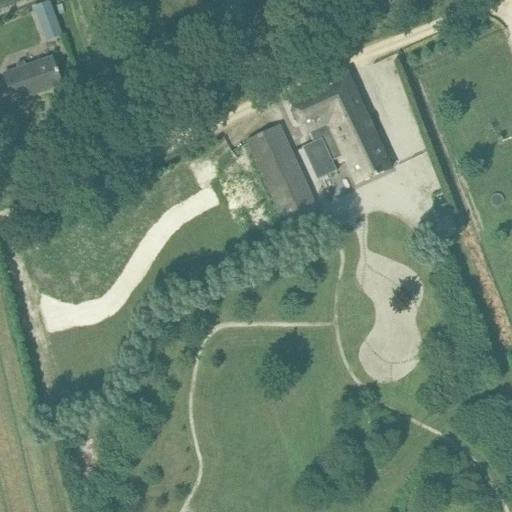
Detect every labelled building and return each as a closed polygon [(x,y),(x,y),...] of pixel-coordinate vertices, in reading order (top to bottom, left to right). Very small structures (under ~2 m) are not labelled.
[(34,7),(39,20),(55,14),(50,1),(34,7)] [(3,74),(7,84),(14,103),(15,102),(13,99),(34,92),(35,95),(61,86),(51,58),(27,66),(23,62),(17,64),(17,69),(3,74)] [(333,161),(340,158),(342,162),(347,159),(359,183),(392,167),(355,91),(346,73),(289,99),(297,118),(308,139),(311,138),(314,143),(304,148),(318,178),(337,170),(333,161)] [(279,126),(246,141),(255,160),(278,211),(292,239),(325,224),(311,195),(288,144),(279,126)] [(241,207),(262,196),(250,172),(205,195),(217,219),(222,216),(219,211),(238,201),(241,207)]
